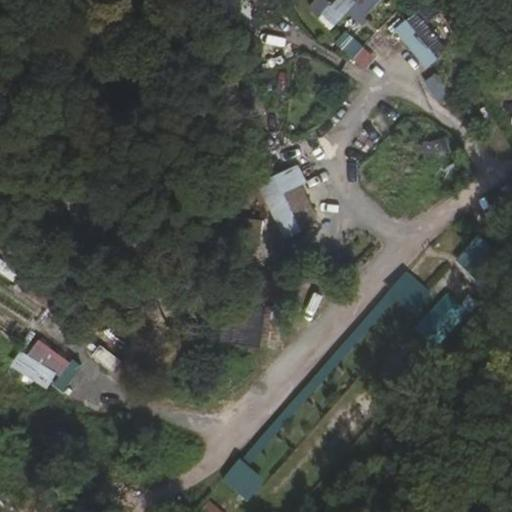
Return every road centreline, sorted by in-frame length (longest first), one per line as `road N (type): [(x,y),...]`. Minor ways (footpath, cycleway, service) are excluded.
road 1 (residential): [(511,173),(482,158),(423,97),(402,87),(367,96),(330,142),(329,168),(386,222),(424,239)]
road 2 (unclassified): [(424,239),(240,433)]
road 3 (residential): [(240,433),(162,417),(95,375)]
road 4 (unclassified): [(240,433),(138,511)]
